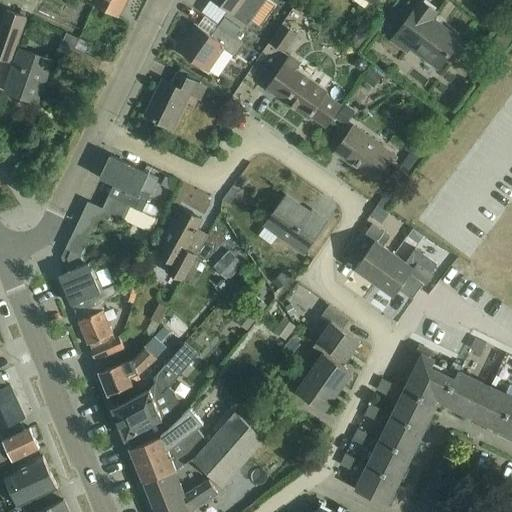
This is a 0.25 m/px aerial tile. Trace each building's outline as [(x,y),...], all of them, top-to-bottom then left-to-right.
[(96,0),(95,2),(95,3),(119,15),(119,14),(126,0),(96,0)] [(212,0),(246,25),(265,0),(212,0)] [(438,68),(460,39),(431,18),(436,12),(421,2),(392,41),(407,51),(410,47),(438,68)] [(0,58),(10,62),(26,16),(7,9),(0,28),(0,58)] [(225,17),(219,26),(234,37),(240,29),(225,17)] [(235,57),(244,44),(234,37),(219,26),(218,26),(211,35),(195,24),(176,50),(206,72),(223,48),(235,57)] [(296,34),(283,25),(270,43),(283,52),(296,34)] [(511,37),(502,29),(486,49),(498,58),(511,39),(511,37)] [(80,36),(79,38),(67,32),(57,54),(69,60),(95,73),(101,60),(86,52),(91,41),(80,36)] [(358,32),(350,43),(359,50),(367,39),(358,32)] [(38,103),(53,59),(19,48),(4,91),(38,103)] [(326,129),(342,107),(326,96),(328,93),(296,70),(301,63),(291,56),(267,89),(308,119),(310,117),(326,129)] [(373,66),(364,79),(373,86),(382,73),(373,66)] [(200,99),(205,88),(177,74),(171,85),(162,81),(145,117),(171,130),(189,94),(200,99)] [(346,123),(356,110),(346,104),(337,117),(346,123)] [(395,156),(353,126),(334,152),(376,183),(395,156)] [(110,155),(100,177),(124,189),(119,200),(143,211),(146,203),(150,194),(140,190),(148,173),(110,155)] [(166,174),(162,184),(174,190),(178,180),(166,174)] [(223,198),(230,202),(238,191),(232,186),(230,189),(223,198)] [(386,193),(377,205),(384,210),(392,198),(386,193)] [(143,211),(119,200),(109,195),(103,208),(89,202),(62,257),(68,271),(59,275),(71,305),(72,305),(76,313),(101,302),(114,294),(112,288),(101,292),(95,279),(98,278),(91,261),(85,263),(81,255),(100,217),(107,221),(111,213),(123,219),(130,206),(142,211),(143,211)] [(304,254),(327,221),(312,210),(310,213),(286,196),(272,214),(268,215),(269,219),(264,225),(304,254)] [(377,205),(371,214),(382,222),(389,213),(384,210),(377,205)] [(187,246),(202,219),(183,208),(169,232),(168,231),(164,238),(165,239),(157,254),(171,261),(166,271),(183,280),(198,252),(187,246)] [(375,282),(394,254),(383,247),(390,238),(372,225),(359,243),(354,239),(345,252),(360,262),(356,269),(375,282)] [(406,237),(415,243),(421,235),(412,229),(406,237)] [(394,254),(375,282),(394,297),(399,290),(412,300),(424,283),(427,285),(434,275),(431,273),(437,265),(415,249),(406,263),(394,254)] [(230,251),(215,266),(230,280),(244,265),(230,251)] [(284,271),(272,283),(278,290),(290,279),(284,271)] [(124,297),(133,300),(136,290),(127,287),(124,297)] [(202,313),(212,298),(199,290),(189,305),(202,313)] [(236,320),(246,328),(265,304),(254,296),(236,320)] [(101,302),(76,313),(78,320),(77,320),(88,345),(90,350),(115,340),(102,310),(104,310),(101,302)] [(151,318),(159,322),(167,308),(159,304),(151,318)] [(297,312),(292,304),(286,307),(290,315),(297,312)] [(317,341),(345,362),(359,342),(343,330),(350,321),(330,306),(317,324),(325,330),(317,341)] [(284,318),(275,330),(287,339),(296,327),(284,318)] [(290,337),(280,350),(289,357),(299,344),(290,337)] [(118,338),(115,340),(90,350),(95,361),(122,348),(118,338)] [(475,338),(470,348),(480,353),(485,343),(475,338)] [(345,362),(317,341),(307,354),(316,361),(309,372),(337,392),(351,373),(334,361),(337,357),(344,362),(345,362)] [(179,405),(173,391),(167,387),(197,353),(185,342),(153,377),(156,382),(150,388),(114,408),(131,449),(157,438),(174,424),(170,415),(179,410),(179,405)] [(421,357),(404,389),(436,405),(442,403),(458,371),(459,372),(462,366),(454,362),(448,375),(432,367),(435,360),(432,358),(434,352),(419,345),(415,354),(421,357)] [(98,372),(108,395),(133,384),(130,377),(139,373),(156,358),(144,346),(131,358),(98,372)] [(507,354),(502,364),(511,369),(511,366),(511,356),(509,355),(507,354)] [(475,419),(490,387),(483,383),(459,372),(458,371),(442,403),(467,415),(474,418),(475,419)] [(337,392),(309,372),(300,383),(292,377),(279,394),(299,409),(307,399),(323,411),(337,392)] [(390,384),(381,379),(375,390),(385,394),(390,384)] [(0,429),(20,421),(25,418),(10,385),(0,389),(0,429)] [(511,397),(490,387),(475,419),(500,431),(511,405),(511,397)] [(404,389),(392,414),(424,430),(436,405),(404,389)] [(378,408),(369,404),(363,414),(373,419),(378,408)] [(511,405),(500,431),(511,436),(511,405)] [(191,408),(174,424),(157,438),(131,449),(141,474),(145,482),(176,470),(185,463),(191,458),(201,450),(207,444),(201,435),(196,428),(202,423),(191,408)] [(201,450),(191,458),(223,486),(265,438),(235,411),(207,444),(201,450)] [(392,414),(379,439),(411,455),(424,430),(392,414)] [(6,449),(0,451),(0,465),(39,448),(30,428),(24,430),(20,421),(0,429),(0,434),(2,440),(6,449)] [(366,434),(356,429),(351,440),(361,444),(366,434)] [(379,439),(367,464),(399,480),(411,455),(379,439)] [(354,459),(344,454),(339,465),(348,469),(354,459)] [(43,456),(3,475),(19,505),(57,488),(43,456)] [(399,480),(367,464),(354,489),(387,505),(399,480)] [(185,495),(176,470),(145,482),(154,508),(185,495)] [(185,495),(154,508),(155,511),(190,511),(219,495),(210,479),(185,495)] [(68,511),(63,500),(36,511),(68,511)]
